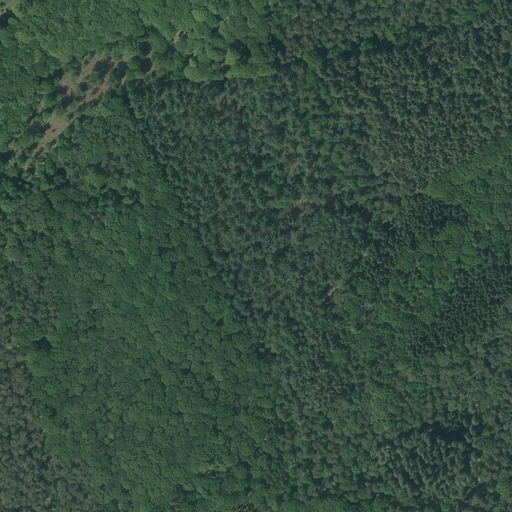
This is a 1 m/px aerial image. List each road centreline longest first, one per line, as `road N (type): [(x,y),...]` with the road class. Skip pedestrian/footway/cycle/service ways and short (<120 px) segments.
road 1 (track): [(179,488),(295,366),(375,233),(409,196)]
road 2 (track): [(473,328),(313,407),(179,488)]
road 3 (track): [(3,256),(56,492)]
road 4 (track): [(38,405),(208,255)]
road 5 (track): [(172,190),(281,382)]
road 6 (track): [(0,139),(21,116),(38,73),(154,12)]
road 7 (track): [(2,204),(109,99),(163,80)]
road 8 (track): [(3,256),(45,257),(172,190)]
road 9 (track): [(312,59),(409,196)]
road 10 (track): [(473,328),(478,494)]
road 11 (track): [(312,59),(395,44),(471,16)]
road 12 (track): [(283,380),(403,481)]
road 13 (track): [(425,185),(499,221),(511,275)]
